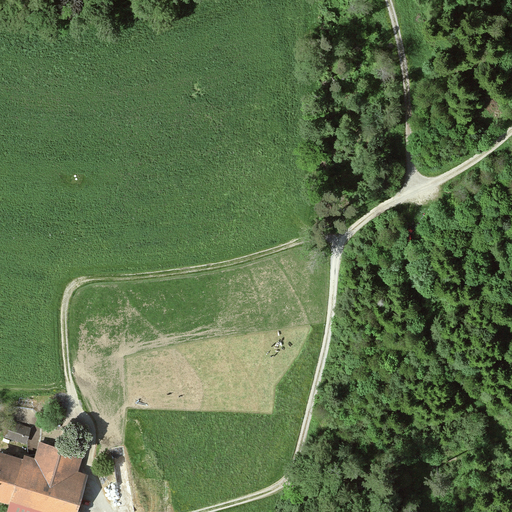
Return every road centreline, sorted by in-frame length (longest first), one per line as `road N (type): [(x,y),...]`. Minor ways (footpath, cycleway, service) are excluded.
road 1 (track): [(340,240),(315,237),(211,267),(73,285),(63,309),(69,381),(91,427),(88,466),(109,511)]
road 2 (track): [(415,192),(340,240),(323,353),(280,511)]
road 3 (track): [(415,192),(406,71),(390,0)]
